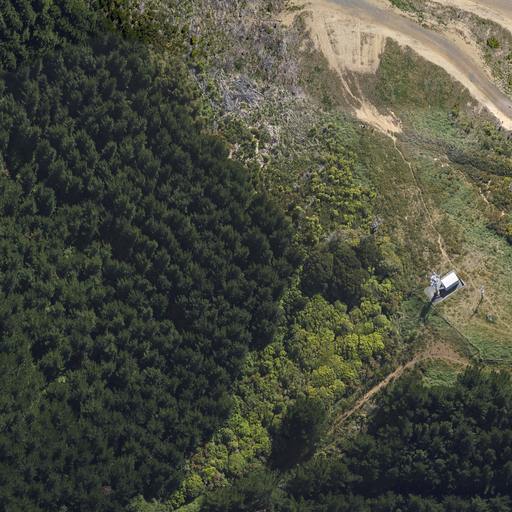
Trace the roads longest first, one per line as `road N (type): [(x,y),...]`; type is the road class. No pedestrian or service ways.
road 1 (track): [(344,0),(443,46),(511,109)]
road 2 (track): [(511,483),(432,488),(317,511)]
